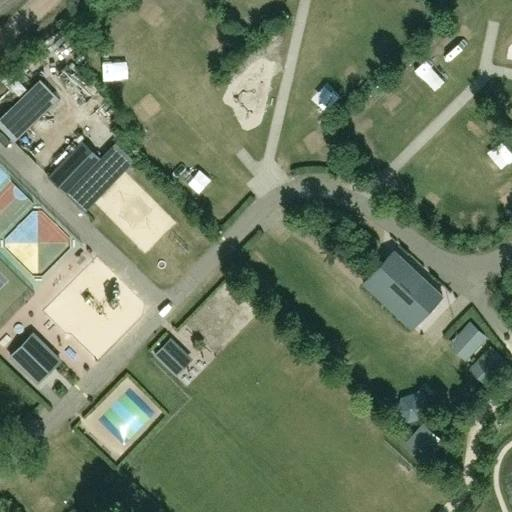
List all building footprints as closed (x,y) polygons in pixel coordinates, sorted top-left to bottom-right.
[(142,0),(156,15),(170,2),(167,0),(142,0)] [(183,0),(194,8),(199,0),(183,0)] [(247,0),(238,7),(248,22),(268,8),(262,0),(247,0)] [(421,0),(399,0),(391,9),(406,23),(425,3),(421,0)] [(108,27),(118,34),(130,16),(120,10),(108,27)] [(215,18),(196,40),(209,51),(228,29),(215,18)] [(355,48),(343,60),(360,79),(373,67),(355,48)] [(108,74),(120,92),(136,81),(124,63),(108,74)] [(330,80),(318,90),(326,101),(339,91),(330,80)] [(147,124),(170,107),(157,90),(134,107),(147,124)] [(313,154),(330,147),(323,130),(305,138),(313,154)] [(168,169),(189,146),(173,131),(152,154),(168,169)] [(65,194),(99,158),(82,142),(48,177),(65,194)] [(203,184),(213,176),(203,163),(192,172),(203,184)] [(0,167),(0,224),(29,196),(0,167)] [(182,183),(196,194),(203,185),(190,175),(182,183)] [(42,276),(43,246),(67,247),(68,220),(14,218),(12,261),(30,262),(29,276),(42,276)] [(370,277),(419,322),(443,296),(394,251),(370,277)] [(90,298),(82,325),(95,328),(103,302),(90,298)] [(474,322),(460,337),(473,349),(487,334),(474,322)] [(62,358),(33,330),(8,355),(37,383),(62,358)] [(169,340),(155,354),(169,368),(184,354),(169,340)] [(494,346),(480,361),(493,373),(507,358),(494,346)] [(401,398),(398,411),(408,421),(422,417),(425,404),(415,394),(401,398)] [(136,446),(157,422),(130,398),(109,421),(136,446)] [(443,443),(423,424),(407,441),(427,460),(443,443)] [(44,493),(58,494),(59,481),(45,480),(44,493)]
